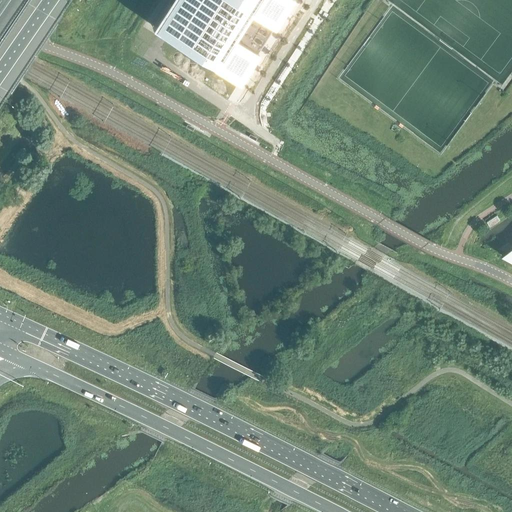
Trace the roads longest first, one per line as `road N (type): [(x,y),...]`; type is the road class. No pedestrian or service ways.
road 1 (unclassified): [(511,280),(425,245),(110,71),(43,45)]
road 2 (trunk): [(405,511),(4,314)]
road 3 (trunk): [(0,349),(335,511)]
road 4 (residential): [(241,117),(319,0)]
